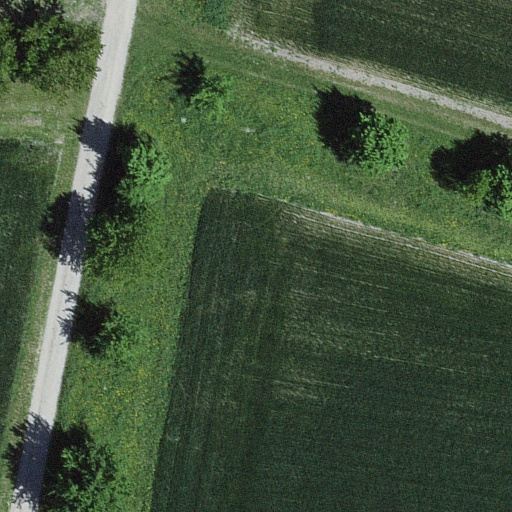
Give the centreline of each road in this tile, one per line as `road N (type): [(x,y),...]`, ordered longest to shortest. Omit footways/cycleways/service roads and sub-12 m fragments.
road 1 (track): [(135,0),(32,511)]
road 2 (track): [(130,25),(511,151)]
